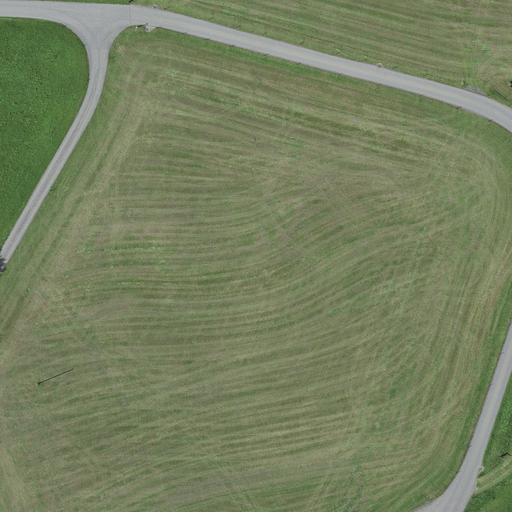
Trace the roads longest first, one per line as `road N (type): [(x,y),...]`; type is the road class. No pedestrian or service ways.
road 1 (unclassified): [(0,8),(164,20),(499,113),(511,124)]
road 2 (track): [(90,12),(97,71),(88,117),(0,269)]
road 3 (unclassified): [(511,353),(457,511)]
